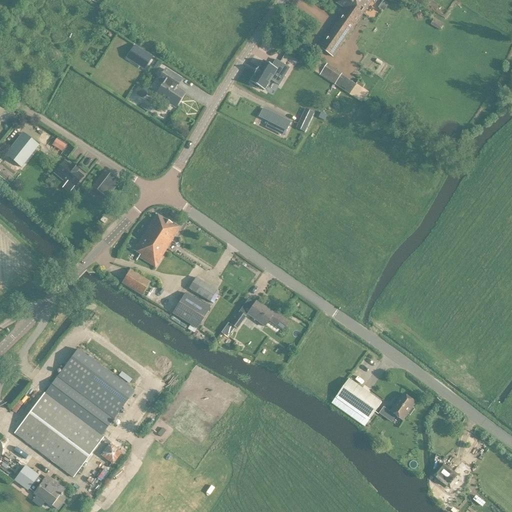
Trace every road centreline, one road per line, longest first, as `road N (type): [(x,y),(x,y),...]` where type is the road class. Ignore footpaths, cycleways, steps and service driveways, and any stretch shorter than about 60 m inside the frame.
road 1 (tertiary): [(511,444),(158,188)]
road 2 (tertiary): [(0,348),(158,188)]
road 3 (unclassified): [(158,188),(281,0)]
road 4 (unclassified): [(158,188),(0,89)]
